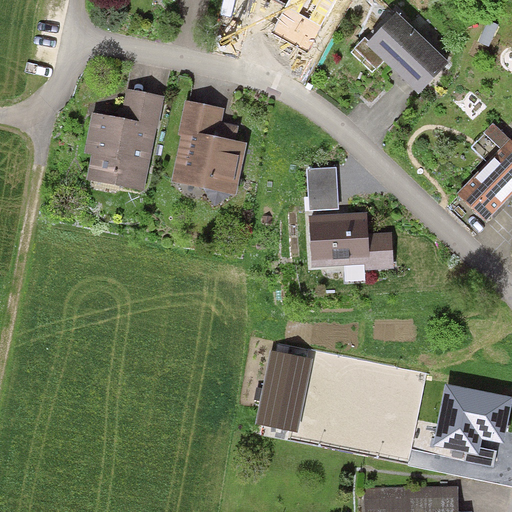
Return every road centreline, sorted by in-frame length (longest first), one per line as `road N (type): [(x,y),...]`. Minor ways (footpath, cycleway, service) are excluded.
road 1 (residential): [(73,37),(246,70),(310,97),(511,285)]
road 2 (track): [(0,117),(39,125),(73,37)]
